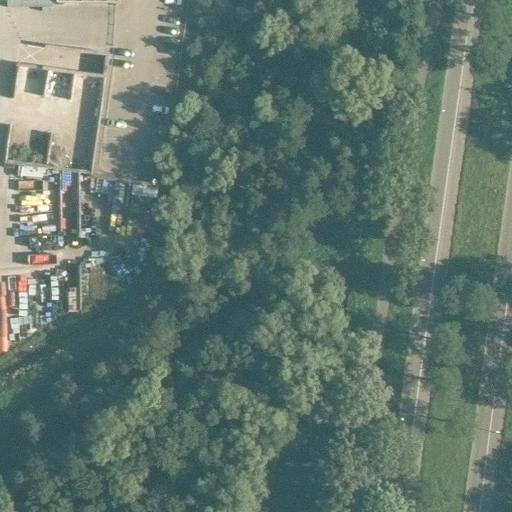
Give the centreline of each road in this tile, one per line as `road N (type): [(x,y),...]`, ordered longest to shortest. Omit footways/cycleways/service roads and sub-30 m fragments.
road 1 (secondary): [(466,0),(395,511)]
road 2 (secondary): [(474,511),(511,232)]
